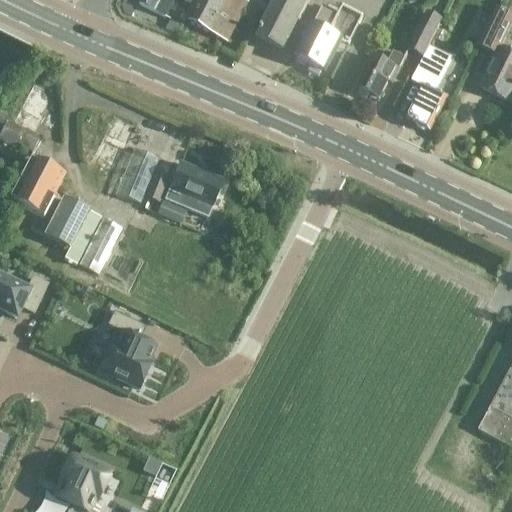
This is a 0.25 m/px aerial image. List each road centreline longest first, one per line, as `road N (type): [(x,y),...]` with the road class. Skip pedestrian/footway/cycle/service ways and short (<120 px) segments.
road 1 (secondary): [(347,150),(79,35)]
road 2 (unknown): [(72,53),(64,132),(72,171),(88,194),(126,218),(113,273)]
road 3 (residential): [(240,362),(148,416),(72,389)]
road 4 (secondary): [(511,229),(347,150)]
road 5 (residential): [(13,511),(72,389)]
road 6 (unknown): [(321,118),(382,0)]
road 7 (unclassified): [(347,150),(288,267)]
